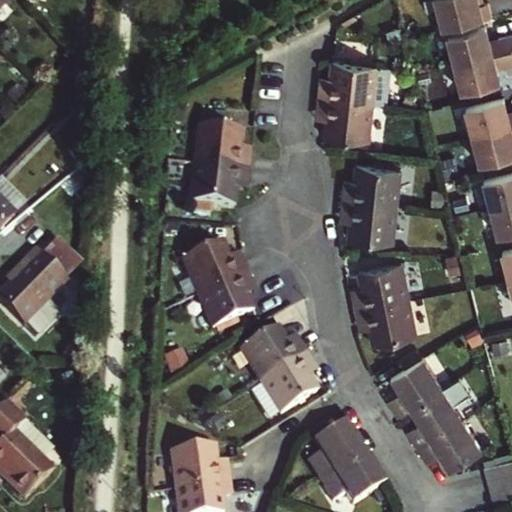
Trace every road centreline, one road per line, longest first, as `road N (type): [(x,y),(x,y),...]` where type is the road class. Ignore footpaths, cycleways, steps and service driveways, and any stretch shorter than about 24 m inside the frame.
road 1 (residential): [(308,46),(303,143),(333,331),(352,378),(413,476),(424,511)]
road 2 (unknown): [(250,507),(273,447),(352,378)]
